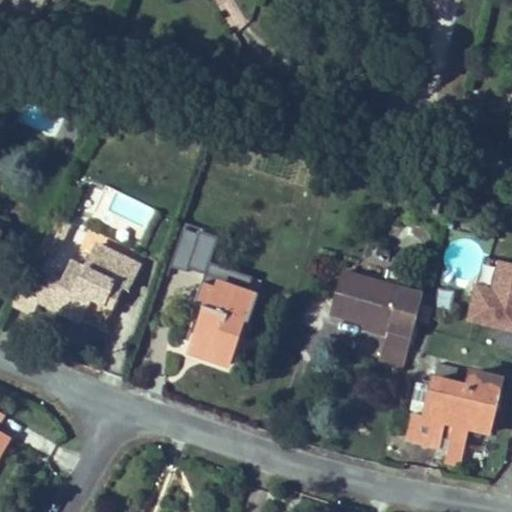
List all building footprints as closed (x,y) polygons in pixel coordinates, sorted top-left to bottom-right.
[(47,253),(56,257),(70,226),(55,219),(40,250),(47,253)] [(198,229),(182,224),(168,262),(185,267),(186,263),(204,270),(217,233),(199,226),(198,229)] [(29,273),(14,305),(33,314),(41,298),(81,317),(90,299),(102,305),(112,284),(121,289),(127,291),(139,266),(97,246),(85,270),(72,264),(62,284),(49,278),(47,282),(36,276),(29,273)] [(29,273),(36,276),(47,253),(40,250),(29,273)] [(511,331),(511,263),(496,260),(490,288),(474,285),(466,322),(511,331)] [(247,313),(256,286),(217,273),(215,280),(200,275),(193,295),(204,298),(209,300),(203,317),(198,315),(189,343),(227,356),(242,312),(247,313)] [(424,296),(342,273),(330,314),(367,325),(389,331),(387,337),(379,362),(404,369),(424,296)] [(90,299),(81,317),(103,327),(121,289),(112,284),(102,305),(90,299)] [(209,300),(204,298),(198,315),(203,317),(209,300)] [(389,331),(367,325),(365,331),(387,337),(389,331)] [(495,379),(438,364),(433,386),(423,384),(417,389),(411,414),(415,415),(409,441),(440,449),(444,435),(452,437),(450,443),(463,446),(468,427),(489,433),(493,416),(486,415),(495,379)] [(496,417),(504,381),(495,379),(486,415),(493,416),(496,417)] [(0,449),(2,451),(10,437),(0,430),(0,449)] [(463,446),(450,443),(446,462),(458,465),(463,446)]
